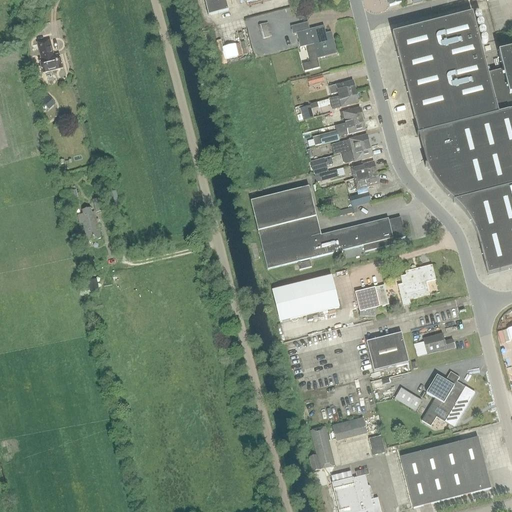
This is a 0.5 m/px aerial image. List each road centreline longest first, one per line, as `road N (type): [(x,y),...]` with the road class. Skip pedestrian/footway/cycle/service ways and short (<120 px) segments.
road 1 (unclassified): [(288,511),(156,0)]
road 2 (unclassified): [(431,203),(391,146),(355,0)]
road 3 (unclassified): [(511,444),(476,306)]
